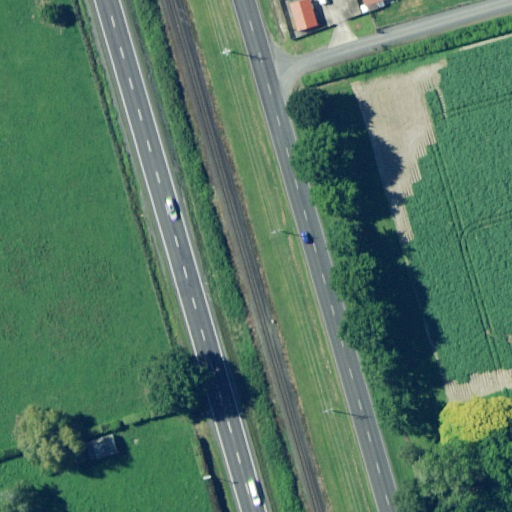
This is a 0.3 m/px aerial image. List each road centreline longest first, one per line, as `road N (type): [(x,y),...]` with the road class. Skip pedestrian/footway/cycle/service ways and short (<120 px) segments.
road 1 (tertiary): [(248,0),(395,511)]
road 2 (primary): [(100,0),(242,511)]
